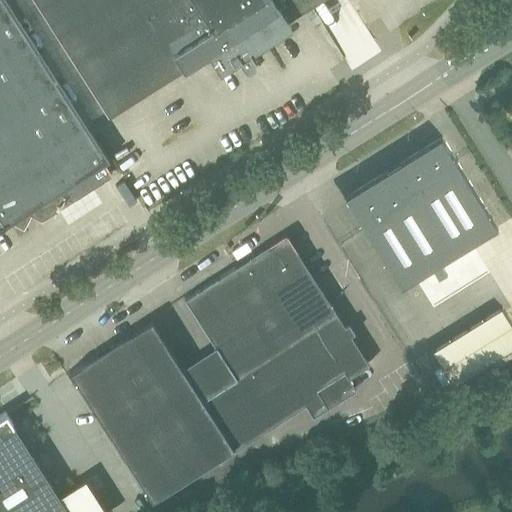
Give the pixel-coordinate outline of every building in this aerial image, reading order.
[(0,0),(0,227),(25,212),(37,217),(39,218),(40,218),(41,216),(41,215),(40,213),(36,205),(100,164),(108,176),(111,175),(103,162),(107,159),(47,65),(5,0),(0,0)] [(33,0),(76,65),(107,115),(111,113),(128,102),(131,100),(165,79),(186,65),(203,54),(207,52),(215,64),(219,70),(227,65),(238,58),(242,64),(243,65),(244,66),(245,66),(246,67),(247,67),(249,67),(250,66),(251,66),(252,65),(253,64),(254,63),(254,62),(254,60),(254,59),(254,57),(253,56),(255,55),(256,54),(264,49),(261,46),(260,44),(289,25),(286,20),(288,18),(303,9),(305,7),(309,5),(316,0),(33,0)] [(411,156),(467,246),(499,226),(443,136),(411,156)] [(379,176),(435,266),(467,246),(411,156),(379,176)] [(435,266),(379,176),(347,196),(403,285),(435,266)] [(234,267),(284,346),(335,314),(285,235),(234,267)] [(367,364),(335,314),(284,346),(234,267),(185,298),(184,298),(234,377),(200,399),(149,320),(148,321),(148,322),(127,335),(69,372),(127,463),(150,499),(230,448),(232,450),(304,404),(312,416),(355,389),(347,377),(367,364)] [(511,323),(503,309),(434,351),(456,385),(511,349),(511,323)] [(0,416),(0,511),(100,511),(82,482),(58,497),(57,496),(33,458),(4,414),(0,416)]
